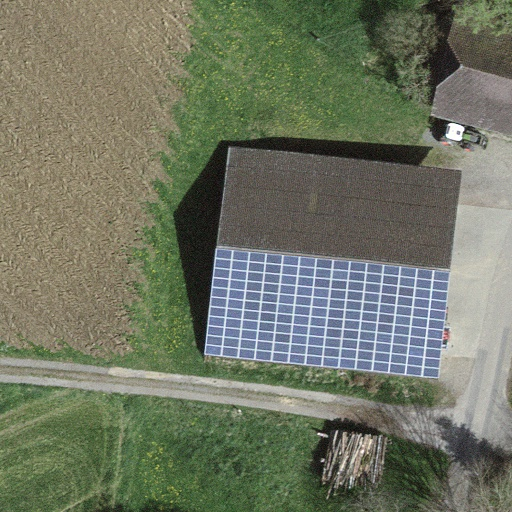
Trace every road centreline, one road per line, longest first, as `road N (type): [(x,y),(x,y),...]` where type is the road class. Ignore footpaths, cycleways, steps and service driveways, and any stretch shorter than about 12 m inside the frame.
road 1 (track): [(479,421),(0,366)]
road 2 (unclassified): [(455,511),(511,292)]
